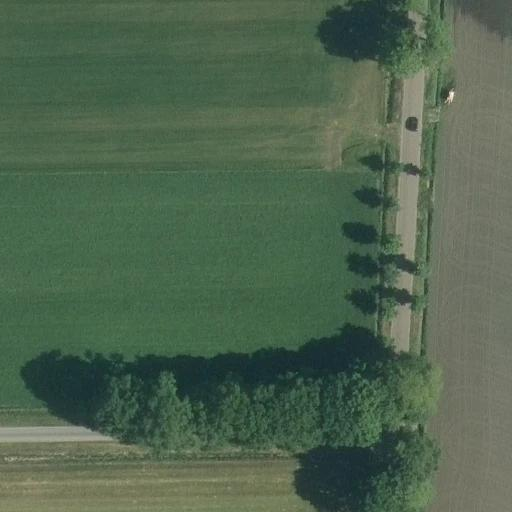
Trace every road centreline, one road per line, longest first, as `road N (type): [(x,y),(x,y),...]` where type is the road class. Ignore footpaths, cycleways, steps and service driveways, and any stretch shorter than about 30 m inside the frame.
road 1 (unclassified): [(392,429),(417,0)]
road 2 (unclassified): [(0,435),(392,429)]
